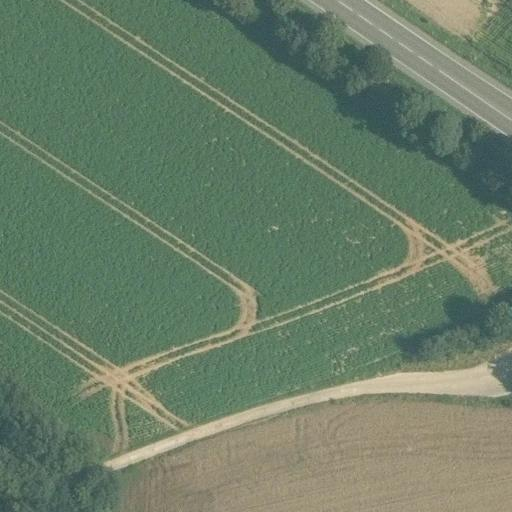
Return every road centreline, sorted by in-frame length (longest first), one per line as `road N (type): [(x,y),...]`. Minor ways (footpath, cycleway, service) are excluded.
road 1 (track): [(511,373),(244,418),(1,511)]
road 2 (primary): [(308,0),(511,133)]
